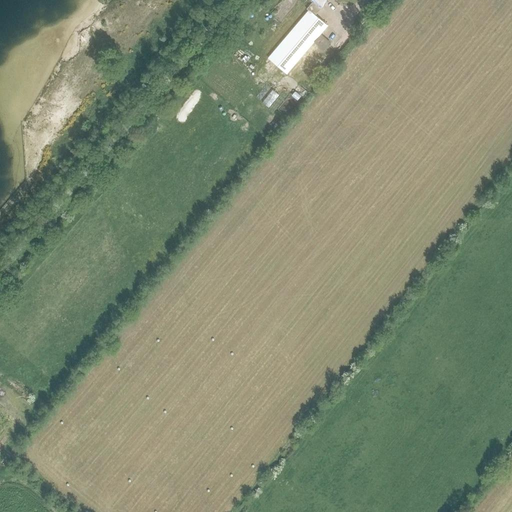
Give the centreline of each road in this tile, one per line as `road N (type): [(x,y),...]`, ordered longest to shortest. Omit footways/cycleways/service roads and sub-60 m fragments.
road 1 (unclassified): [(0,269),(230,0)]
road 2 (unknown): [(38,110),(132,0)]
